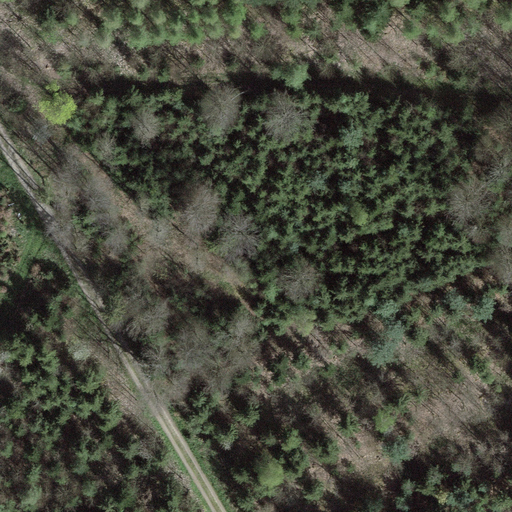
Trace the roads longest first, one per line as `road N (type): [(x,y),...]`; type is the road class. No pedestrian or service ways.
road 1 (track): [(0,127),(218,511)]
road 2 (track): [(0,333),(51,216)]
